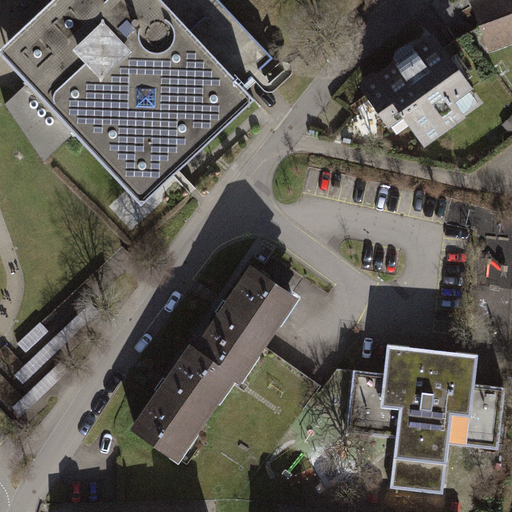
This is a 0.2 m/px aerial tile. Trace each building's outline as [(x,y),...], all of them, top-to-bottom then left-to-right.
[(74,134),(142,196),(268,81),(282,68),(219,0),(41,0),(31,12),(0,38),(0,50),(26,79),(11,92),(2,100),(40,161),(74,134)] [(511,0),(488,0),(506,40),(511,37),(511,0)] [(451,22),(378,78),(424,138),(497,81),(451,22)] [(265,257),(145,425),(189,456),(309,288),(265,257)] [(402,422),(396,489),(455,494),(460,435),(507,439),(511,383),(511,380),(489,378),(492,347),(394,338),(391,370),(362,367),(358,418),(402,422)]
